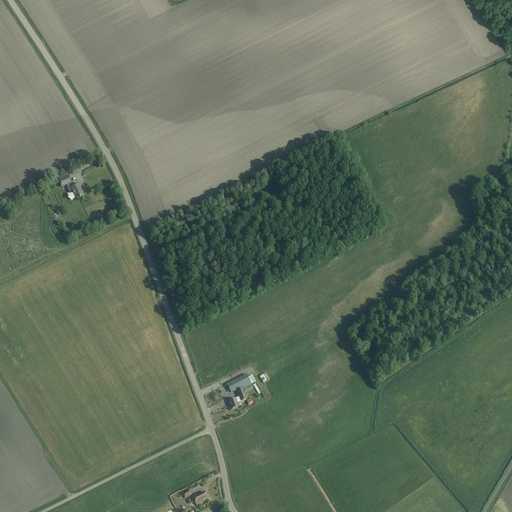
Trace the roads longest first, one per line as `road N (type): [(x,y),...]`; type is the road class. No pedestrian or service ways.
road 1 (tertiary): [(234,511),(220,452),(116,169),(9,0)]
road 2 (track): [(46,511),(212,429)]
